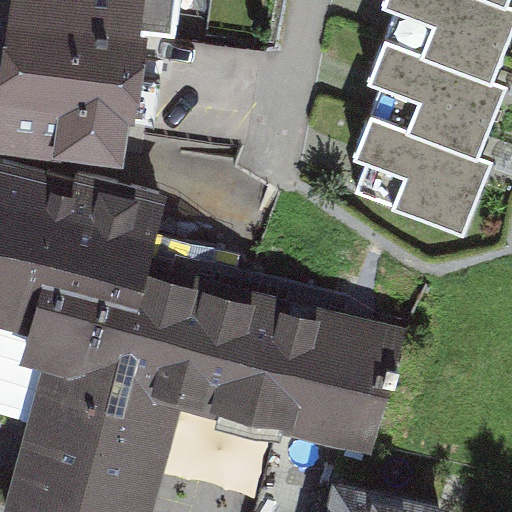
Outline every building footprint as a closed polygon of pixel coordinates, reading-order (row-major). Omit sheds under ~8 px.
[(23,0),(2,133),(119,153),(126,111),(146,115),(165,0),(23,0)] [(511,8),(505,5),(491,0),(385,0),(384,6),(397,11),(386,40),(490,82),(511,28),(511,8)] [(490,82),(386,40),(368,83),(383,88),(372,115),(477,158),(505,88),(490,82)] [(477,158),(372,115),(355,157),(368,163),(356,192),(462,235),(491,164),(477,158)] [(408,334),(0,215),(0,340),(49,354),(2,511),(152,511),(184,406),(371,460),(408,334)] [(422,511),(339,494),(334,511),(422,511)]
